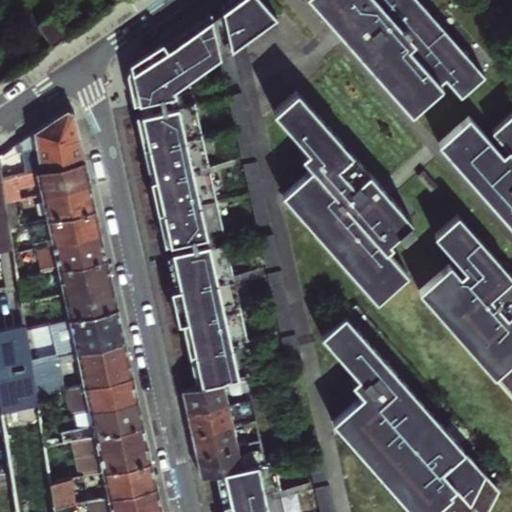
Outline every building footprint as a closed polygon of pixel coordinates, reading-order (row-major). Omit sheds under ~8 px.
[(277,15),(264,0),(227,0),(222,4),(232,48),(262,26),(274,17),(277,15)] [(305,0),(411,114),(418,108),(391,78),(358,42),(319,0),(305,0)] [(418,108),(445,78),(375,0),(319,0),(358,42),(391,78),(418,108)] [(375,0),(445,78),(461,96),(483,76),(415,0),(375,0)] [(216,8),(211,12),(220,50),(221,56),(232,48),(222,4),(216,8)] [(208,15),(172,40),(193,76),(205,67),(220,56),(221,56),(220,50),(211,12),(208,15)] [(38,26),(52,47),(70,35),(54,13),(38,26)] [(274,17),(262,26),(265,31),(278,23),(274,17)] [(172,40),(170,37),(134,59),(128,75),(130,83),(133,98),(174,89),(193,76),(172,40)] [(233,53),(220,56),(226,84),(239,81),(233,53)] [(205,67),(193,76),(196,80),(208,71),(205,67)] [(297,87),(273,108),(308,147),(302,152),(313,165),(290,185),(316,215),(342,244),(383,291),(407,270),(385,246),(397,229),(402,234),(413,224),(411,217),(297,87)] [(174,89),(133,98),(134,105),(176,96),(174,89)] [(229,96),(237,130),(249,127),(242,93),(229,96)] [(143,144),(144,149),(202,136),(195,103),(137,116),(139,123),(143,142),(143,144)] [(77,122),(75,112),(67,109),(16,144),(17,156),(25,154),(24,149),(29,148),(80,135),(77,122)] [(469,116),(446,136),(503,200),(511,209),(511,210),(511,111),(491,130),(507,149),(502,153),(469,116)] [(237,130),(243,158),(256,155),(249,127),(237,130)] [(83,150),(80,135),(29,148),(32,162),(39,160),(41,169),(85,160),(83,150)] [(151,180),(152,181),(210,168),(202,136),(144,149),(146,155),(150,174),(151,177),(151,180)] [(446,136),(438,143),(495,208),(511,227),(511,210),(511,209),(503,200),(446,136)] [(6,150),(0,154),(0,173),(1,178),(21,173),(20,166),(27,165),(26,159),(19,161),(17,156),(16,144),(6,150)] [(36,170),(42,194),(90,184),(88,172),(85,160),(41,169),(36,170)] [(257,161),(244,164),(251,195),(264,193),(257,161)] [(159,214),(217,201),(210,168),(152,181),(155,196),(157,206),(158,209),(158,212),(159,214)] [(424,169),(416,176),(428,190),(436,183),(424,169)] [(5,254),(13,252),(9,227),(5,202),(4,197),(1,178),(0,173),(0,289),(10,287),(5,254)] [(42,194),(47,219),(96,208),(93,196),(90,184),(42,194)] [(290,185),(282,193),(308,222),(376,298),(383,291),(342,244),(316,215),(290,185)] [(264,193),(251,195),(258,226),(271,223),(264,193)] [(14,206),(13,201),(5,202),(9,227),(17,225),(22,224),(20,211),(14,206)] [(217,201),(159,214),(163,231),(164,238),(165,241),(166,247),(172,246),(213,236),(225,234),(217,201)] [(96,208),(47,219),(29,222),(33,242),(52,238),(53,243),(101,233),(99,222),(96,208)] [(426,280),(511,378),(511,273),(459,213),(435,234),(454,255),(426,280)] [(22,250),(17,225),(9,227),(13,252),(22,250)] [(101,233),(53,243),(58,268),(106,257),(104,246),(101,233)] [(274,235),(261,238),(268,268),(280,266),(274,235)] [(213,236),(172,246),(173,249),(174,253),(192,249),(193,253),(216,248),(213,236)] [(174,253),(168,255),(168,256),(171,269),(174,284),(175,285),(175,289),(177,295),(181,316),(182,320),(183,321),(185,333),(189,347),(189,350),(190,353),(196,379),(196,380),(197,383),(198,388),(225,382),(232,380),(247,377),(256,374),(227,246),(216,248),(193,253),(192,249),(174,253)] [(22,250),(13,252),(14,259),(23,258),(22,250)] [(106,257),(58,268),(46,270),(48,278),(60,275),(64,292),(112,282),(109,270),(106,257)] [(282,271),(269,274),(275,303),(288,300),(282,271)] [(25,275),(17,276),(22,302),(29,300),(25,275)] [(511,378),(426,280),(418,287),(452,326),(511,394),(511,378)] [(64,292),(69,317),(117,307),(114,294),(112,282),(64,292)] [(29,300),(22,302),(25,323),(26,327),(45,322),(41,304),(30,305),(29,300)] [(288,300),(275,303),(282,332),(295,329),(288,300)] [(117,307),(69,317),(45,322),(26,327),(32,361),(38,360),(37,354),(75,346),(76,352),(125,341),(121,325),(117,307)] [(348,377),(360,390),(338,409),(385,462),(388,466),(428,511),(470,511),(475,508),(479,511),(486,511),(499,486),(343,312),(320,332),(355,372),(348,377)] [(0,384),(4,409),(38,404),(32,366),(32,361),(26,327),(25,323),(0,326),(0,384)] [(296,335),(283,338),(290,367),(302,364),(296,335)] [(125,341),(76,352),(84,385),(132,375),(128,357),(125,341)] [(89,409),(137,399),(135,388),(132,375),(84,385),(70,388),(74,407),(88,405),(89,409)] [(247,377),(232,380),(233,384),(237,400),(251,397),(247,377)] [(187,411),(229,402),(225,386),(225,382),(198,388),(182,391),(185,401),(187,411)] [(251,397),(237,400),(237,404),(241,422),(256,419),(251,397)] [(89,409),(95,434),(143,424),(139,409),(137,399),(89,409)] [(234,423),(229,402),(187,411),(189,422),(192,432),(234,423)] [(338,409),(330,417),(380,473),(414,511),(428,511),(388,466),(385,462),(338,409)] [(256,419),(241,422),(242,426),(246,442),(260,439),(256,419)] [(234,423),(192,432),(194,444),(196,454),(239,444),(235,427),(234,423)] [(95,434),(98,449),(146,438),(144,431),(143,424),(95,434)] [(146,438),(98,449),(103,471),(151,460),(148,449),(146,438)] [(241,453),(239,444),(196,454),(199,465),(201,475),(216,471),(243,465),(241,453)] [(262,448),(241,453),(243,465),(265,460),(262,448)] [(321,448),(309,450),(315,480),(328,477),(321,448)] [(243,465),(216,471),(219,487),(222,499),(222,501),(223,504),(225,510),(225,511),(286,511),(275,458),(265,460),(243,465)] [(48,461),(51,482),(58,481),(54,459),(48,461)] [(151,460),(103,471),(90,474),(82,476),(83,483),(105,478),(108,495),(156,485),(154,473),(151,460)] [(51,482),(55,507),(76,502),(71,478),(58,481),(51,482)] [(335,511),(329,483),(316,485),(322,511),(335,511)] [(111,511),(145,511),(161,509),(159,499),(156,485),(108,495),(111,511)]
